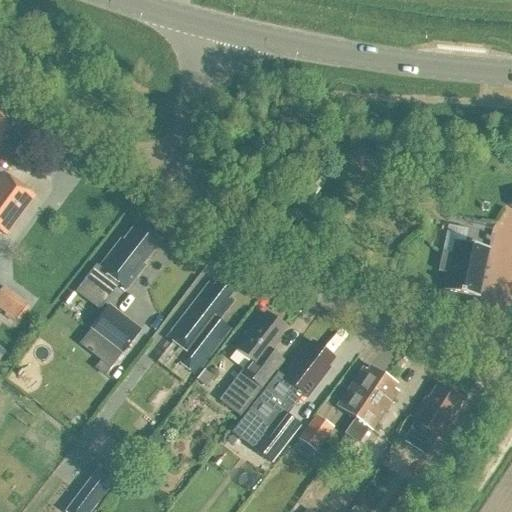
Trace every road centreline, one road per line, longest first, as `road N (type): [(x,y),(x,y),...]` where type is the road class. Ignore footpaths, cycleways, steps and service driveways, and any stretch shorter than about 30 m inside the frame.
road 1 (unclassified): [(511,359),(328,301),(210,231),(185,196),(177,165)]
road 2 (primary): [(217,29),(377,60),(511,73)]
road 3 (unclassified): [(177,165),(121,151),(0,50)]
road 4 (unclassified): [(177,165),(217,29)]
